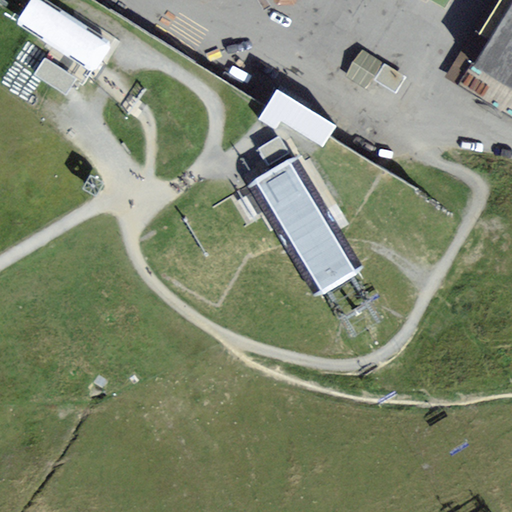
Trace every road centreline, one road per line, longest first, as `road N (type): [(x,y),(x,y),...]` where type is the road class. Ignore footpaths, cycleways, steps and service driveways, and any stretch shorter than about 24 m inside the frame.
road 1 (track): [(413,120),(416,150),(483,189),(412,325),(388,352),(353,364),(310,361),(228,336),(159,290),(130,240),(101,160),(78,39)]
road 2 (unclassified): [(0,163),(86,0)]
